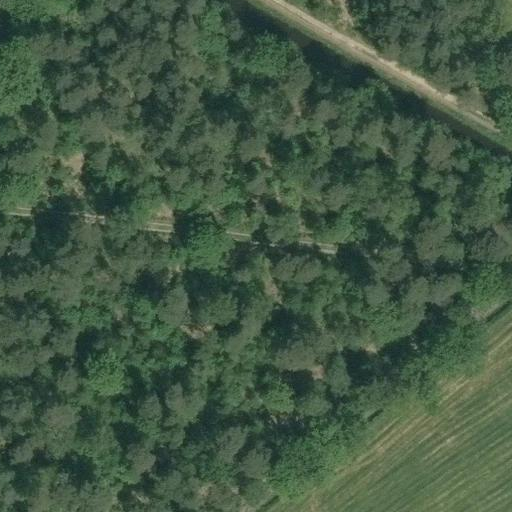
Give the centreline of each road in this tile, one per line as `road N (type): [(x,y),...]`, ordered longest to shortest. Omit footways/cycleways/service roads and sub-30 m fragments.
road 1 (track): [(0,211),(491,270),(511,251)]
road 2 (track): [(276,0),(511,133)]
